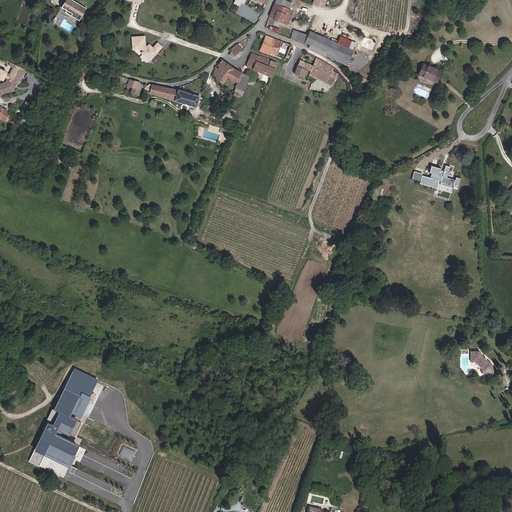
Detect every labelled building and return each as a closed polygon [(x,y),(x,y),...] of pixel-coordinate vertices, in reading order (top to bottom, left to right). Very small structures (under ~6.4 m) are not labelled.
[(79,21),(86,8),(72,0),(65,0),(61,7),(66,10),(65,12),(79,21)] [(289,9),(291,3),(283,0),(276,0),(275,4),(289,9)] [(287,24),(291,15),(289,14),(291,10),(289,9),(275,4),(269,17),(287,24)] [(305,43),(308,36),(294,30),(290,39),(305,44),(305,43)] [(347,65),(353,51),(337,44),(310,32),(308,36),(305,43),(310,45),(309,48),(326,57),(326,56),(347,65)] [(266,53),(272,38),(266,36),(260,51),(266,53)] [(356,43),(340,36),(337,44),(353,51),(356,43)] [(150,60),(162,47),(157,43),(153,48),(149,45),(147,47),(145,45),(144,37),(132,37),(133,50),(142,49),(144,51),(142,53),(150,60)] [(280,41),(272,38),(266,53),(275,56),(280,41)] [(291,45),(280,41),(275,56),(285,60),(291,45)] [(235,54),(242,49),(238,44),(231,49),(235,54)] [(275,69),(277,63),(251,53),(246,66),(253,69),(271,77),(275,69)] [(294,74),(303,78),(307,70),(311,72),(310,74),(326,82),(332,71),(334,69),(326,63),(316,58),(313,66),(300,61),(294,74)] [(240,73),(233,69),(221,60),(216,67),(221,71),(228,76),(237,81),(240,73)] [(437,82),(441,72),(423,64),(419,75),(437,82)] [(24,69),(14,65),(13,68),(23,73),(24,69)] [(223,83),(228,76),(221,71),(216,67),(216,68),(214,71),(213,75),(217,77),(216,79),(223,83)] [(21,78),(23,73),(13,68),(9,75),(7,79),(6,82),(0,84),(0,92),(1,95),(13,90),(14,88),(14,86),(15,84),(16,83),(19,77),(21,78)] [(82,80),(85,71),(80,69),(77,78),(82,80)] [(332,85),(337,74),(332,71),(326,82),(332,85)] [(244,91),(249,76),(241,73),(236,87),(244,91)] [(126,83),(128,79),(117,75),(115,78),(126,83)] [(138,97),(143,83),(128,79),(126,86),(132,87),(130,94),(138,97)] [(175,101),(178,90),(169,89),(152,85),(149,93),(175,101)] [(197,108),(200,97),(178,90),(175,101),(197,108)] [(9,112),(0,107),(0,110),(2,112),(0,115),(0,118),(5,121),(9,112)] [(235,113),(237,111),(227,107),(223,117),(231,121),(232,119),(235,113)] [(436,187),(438,179),(441,180),(441,182),(453,186),(453,185),(453,186),(458,187),(461,178),(456,177),(455,180),(454,180),(455,180),(447,178),(450,167),(445,165),(444,171),(441,170),(441,169),(431,166),(429,173),(431,173),(430,178),(422,175),(422,174),(414,172),(411,180),(420,182),(419,183),(436,187)] [(492,373),(492,365),(489,361),(488,362),(486,359),(485,357),(484,358),(481,355),(482,354),(478,351),(470,351),(470,362),(475,362),(478,362),(482,365),(482,369),(481,373),(492,373)] [(75,435),(97,377),(70,367),(54,410),(56,410),(51,424),(44,421),(33,450),(29,461),(39,465),(43,455),(69,465),(77,443),(54,434),(55,431),(68,435),(69,433),(75,435)]
